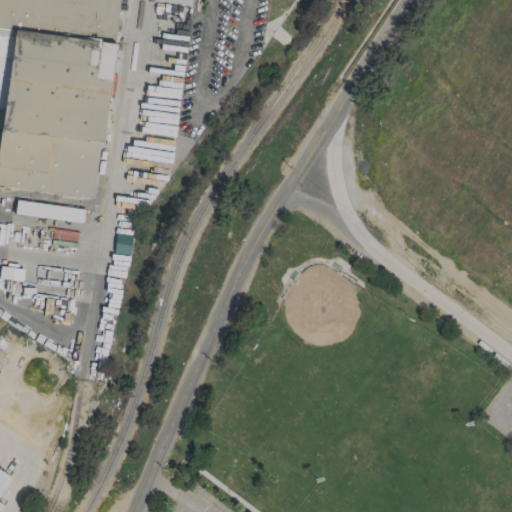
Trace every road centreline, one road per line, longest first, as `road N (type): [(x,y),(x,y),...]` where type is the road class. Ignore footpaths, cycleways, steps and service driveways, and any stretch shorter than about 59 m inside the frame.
road 1 (tertiary): [(405,0),(256,240),(132,511)]
road 2 (residential): [(288,188),(511,356)]
